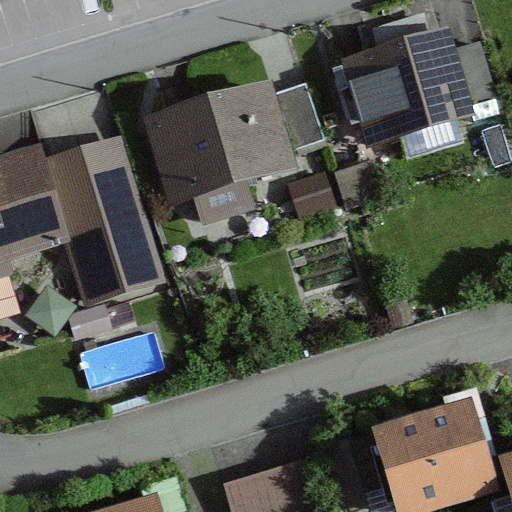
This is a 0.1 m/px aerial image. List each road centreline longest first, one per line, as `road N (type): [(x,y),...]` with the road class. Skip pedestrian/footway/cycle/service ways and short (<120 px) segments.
road 1 (residential): [(511,325),(69,456),(0,462)]
road 2 (residential): [(0,90),(305,0)]
